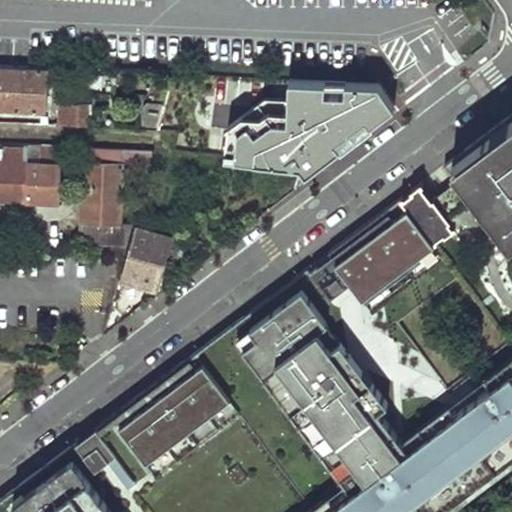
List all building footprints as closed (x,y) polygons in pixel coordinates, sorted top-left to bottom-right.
[(0,110),(44,113),(47,68),(15,67),(0,65),(0,110)] [(151,73),(144,101),(167,102),(175,74),(151,73)] [(260,211),(378,121),(330,77),(200,135),(204,164),(260,211)] [(138,105),(137,127),(160,128),(161,123),(167,102),(144,101),(142,100),(138,105)] [(60,105),(59,124),(86,125),(87,106),(60,105)] [(511,113),(444,165),(456,181),(433,198),(421,182),(328,252),(331,256),(310,270),(308,267),(0,498),(0,511),(437,511),(511,456),(511,113)] [(0,152),(0,197),(25,199),(27,143),(7,142),(6,153),(0,152)] [(27,143),(25,199),(57,200),(60,145),(27,143)] [(86,146),(80,240),(100,241),(100,250),(125,251),(133,223),(121,223),(125,169),(148,171),(149,164),(153,149),(86,146)] [(138,227),(124,278),(154,286),(169,236),(138,227)]
